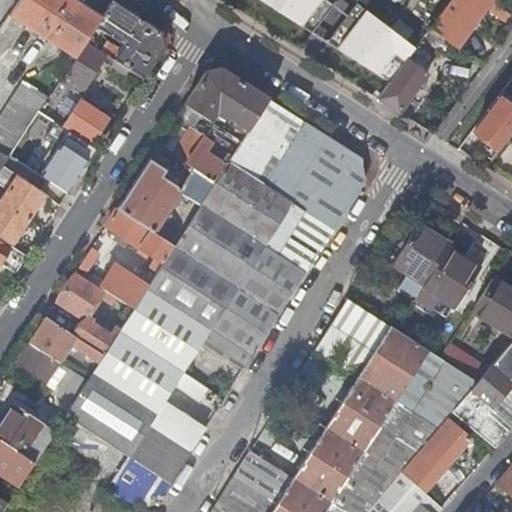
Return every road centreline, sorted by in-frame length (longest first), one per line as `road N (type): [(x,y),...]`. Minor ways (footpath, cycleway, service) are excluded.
road 1 (residential): [(182,511),(406,158)]
road 2 (residential): [(199,33),(0,344)]
road 3 (residential): [(199,33),(406,158)]
road 4 (residential): [(511,25),(406,158)]
road 5 (residential): [(406,158),(511,222)]
